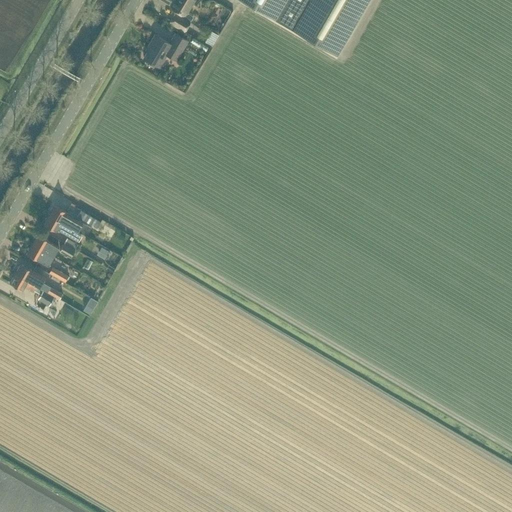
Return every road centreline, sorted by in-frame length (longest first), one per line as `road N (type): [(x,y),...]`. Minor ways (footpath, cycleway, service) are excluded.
road 1 (unclassified): [(0,237),(137,0)]
road 2 (tertiary): [(0,136),(79,0)]
